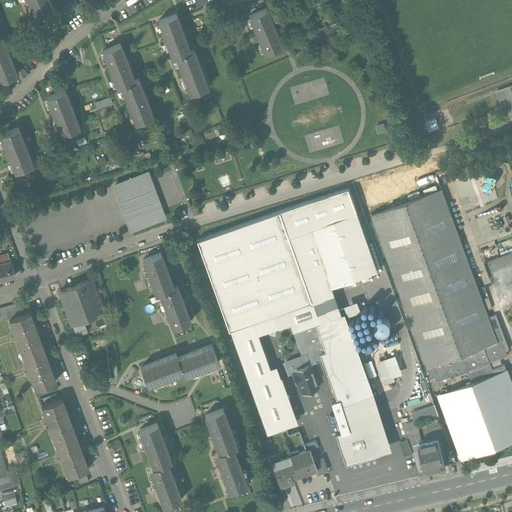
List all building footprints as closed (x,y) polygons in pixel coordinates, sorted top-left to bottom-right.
[(48,0),(29,0),(37,20),(54,13),(48,0)] [(66,5),(73,16),(81,12),(74,0),(66,5)] [(324,0),(317,0),(316,0),(321,10),(328,6),(324,0)] [(282,45),(266,10),(249,17),(265,53),(282,45)] [(176,15),(158,21),(172,59),(176,57),(191,52),(176,15)] [(0,40),(0,79),(17,74),(3,40),(0,40)] [(135,81),(121,44),(103,51),(118,88),(122,87),(135,81)] [(191,52),(176,57),(191,94),(208,87),(194,50),(191,52)] [(135,81),(122,87),(137,123),(154,117),(139,80),(135,81)] [(87,84),(79,88),(82,95),(91,92),(87,84)] [(511,106),(511,86),(495,93),(501,109),(511,109),(511,106)] [(64,90),(47,97),(62,134),(79,128),(64,90)] [(95,103),(97,110),(108,106),(105,99),(95,103)] [(18,128),(1,134),(16,171),(32,164),(18,128)] [(146,173),(114,185),(131,228),(163,216),(146,173)] [(348,189),(302,204),(332,287),(378,271),(348,189)] [(441,190),(371,216),(431,378),(432,378),(434,377),(436,382),(437,381),(455,374),(490,361),(506,355),(506,356),(507,355),(505,350),(508,349),(496,315),(489,318),(471,270),(441,190)] [(332,287),(302,204),(278,211),(316,316),(319,323),(341,315),(332,287)] [(267,434),(297,423),(276,367),(269,369),(257,335),(290,323),(292,329),(312,321),(311,318),(316,316),(278,211),(197,241),(267,434)] [(173,288),(160,253),(142,260),(155,295),(159,294),(172,328),(190,322),(177,286),(173,288)] [(10,261),(0,263),(0,271),(2,280),(15,276),(10,261)] [(91,279),(59,291),(76,337),(87,333),(82,319),(103,311),(91,279)] [(360,301),(346,304),(349,314),(362,311),(360,301)] [(22,302),(0,308),(0,320),(25,313),(22,302)] [(25,313),(9,319),(22,354),(42,347),(29,312),(25,313)] [(341,315),(316,325),(319,334),(318,334),(325,352),(319,354),(336,399),(338,398),(341,406),(374,395),(345,314),(341,315)] [(390,327),(391,324),(390,321),(388,318),(386,316),(382,315),(379,316),(377,318),(375,320),(374,323),(375,326),(377,329),(379,331),(382,332),(386,331),(388,329),(390,327)] [(312,321),(292,329),(303,357),(284,365),(287,373),(294,371),(293,370),(310,364),(315,362),(313,357),(319,354),(325,352),(318,334),(319,334),(316,325),(319,323),(316,316),(311,318),(312,321)] [(212,345),(177,358),(175,354),(140,367),(147,385),(181,373),(183,376),(218,363),(212,345)] [(42,347),(22,354),(35,389),(55,382),(42,347)] [(395,381),(393,377),(402,374),(395,355),(375,363),(384,385),(395,381)] [(511,440),(511,381),(507,369),(506,369),(504,364),(492,368),(490,361),(455,374),(456,376),(467,371),(471,382),(466,384),(437,395),(461,459),(511,440)] [(310,364),(293,370),(294,371),(294,373),(293,374),(296,382),(297,382),(302,394),(318,388),(310,364)] [(4,383),(0,384),(0,387),(3,395),(4,395),(8,408),(13,406),(4,383)] [(374,395),(341,406),(348,430),(336,433),(345,464),(392,450),(374,395)] [(61,399),(41,406),(54,441),(74,434),(61,399)] [(439,415),(434,403),(412,412),(416,421),(439,415)] [(237,447),(223,409),(204,416),(218,453),(214,454),(228,492),(247,485),(233,448),(237,447)] [(416,421),(402,424),(407,439),(400,442),(405,455),(412,453),(420,472),(444,466),(437,437),(421,440),(416,421)] [(171,461),(157,424),(139,430),(153,467),(149,469),(163,507),(181,500),(167,463),(171,461)] [(74,434),(54,441),(67,476),(73,474),(84,470),(88,469),(74,434)] [(314,442),(304,446),(305,451),(308,450),(308,451),(317,448),(314,442)] [(305,451),(284,459),(291,477),(295,476),(296,477),(314,470),(316,475),(325,471),(320,458),(312,462),(308,451),(308,450),(305,451)] [(284,459),(268,464),(278,487),(293,482),(291,477),(284,459)] [(84,470),(73,474),(77,485),(88,481),(84,470)] [(10,481),(0,483),(0,488),(0,490),(12,487),(10,481)] [(12,487),(0,490),(2,496),(13,493),(12,487)] [(275,491),(269,493),(273,503),(278,501),(275,491)] [(13,493),(2,496),(3,501),(15,498),(13,493)] [(15,498),(3,501),(5,507),(16,504),(15,498)]
